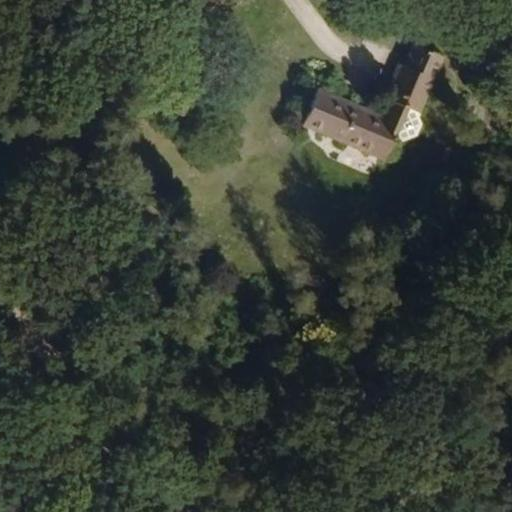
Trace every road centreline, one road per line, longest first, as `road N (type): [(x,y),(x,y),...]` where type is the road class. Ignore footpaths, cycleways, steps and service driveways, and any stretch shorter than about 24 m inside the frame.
road 1 (track): [(0,323),(439,511)]
road 2 (track): [(79,357),(158,0)]
